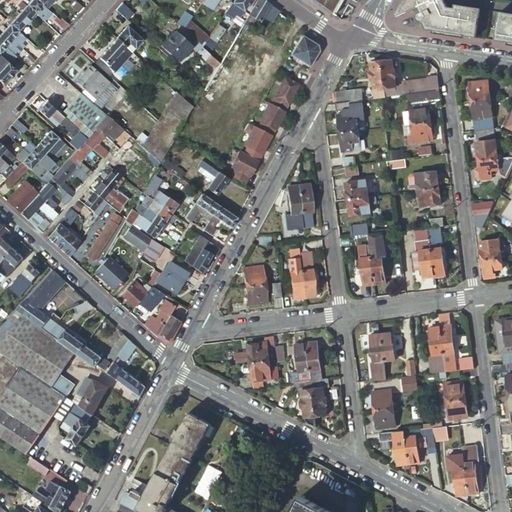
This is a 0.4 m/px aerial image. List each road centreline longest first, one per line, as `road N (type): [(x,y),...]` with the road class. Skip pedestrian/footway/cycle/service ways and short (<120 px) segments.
road 1 (tertiary): [(311,105),(190,330)]
road 2 (residential): [(444,52),(473,297)]
road 3 (residential): [(0,209),(171,365)]
road 4 (residential): [(473,297),(500,511)]
road 5 (residential): [(340,314),(311,105)]
road 6 (residential): [(171,365),(357,462)]
road 7 (tertiary): [(171,365),(93,511)]
road 8 (residential): [(0,121),(108,0)]
road 9 (residential): [(190,330),(340,314)]
road 10 (residential): [(340,314),(357,462)]
road 11 (residential): [(340,314),(473,297)]
